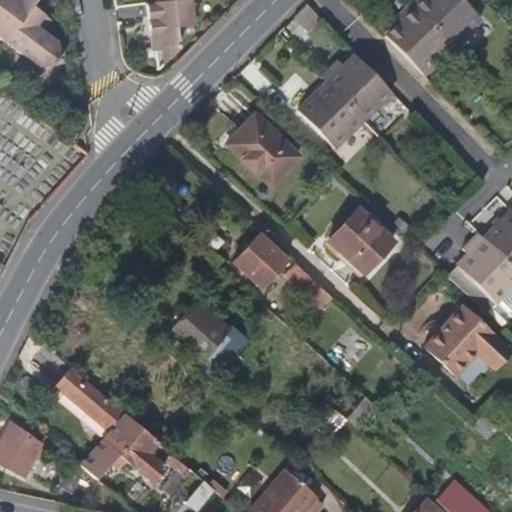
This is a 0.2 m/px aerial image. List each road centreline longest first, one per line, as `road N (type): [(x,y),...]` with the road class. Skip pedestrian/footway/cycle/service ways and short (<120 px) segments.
road 1 (tertiary): [(0,331),(44,248),(142,132)]
road 2 (tertiary): [(142,132),(276,0)]
road 3 (residential): [(142,132),(108,84),(92,0)]
